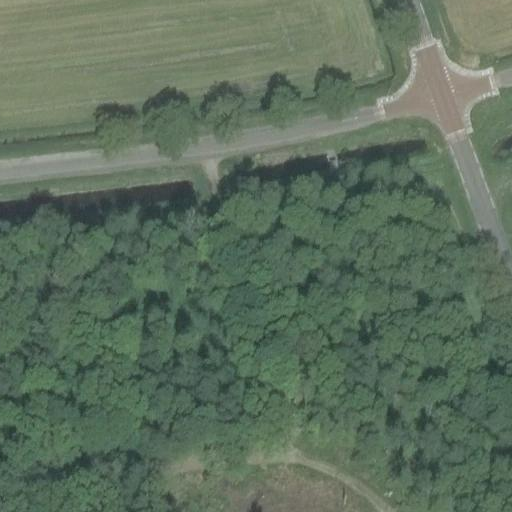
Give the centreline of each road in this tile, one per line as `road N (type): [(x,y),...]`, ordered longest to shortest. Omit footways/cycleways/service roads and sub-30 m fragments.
road 1 (residential): [(0,174),(211,149),(443,98)]
road 2 (track): [(277,458),(0,488)]
road 3 (tertiary): [(511,285),(443,98)]
road 4 (track): [(382,511),(335,465),(277,458)]
